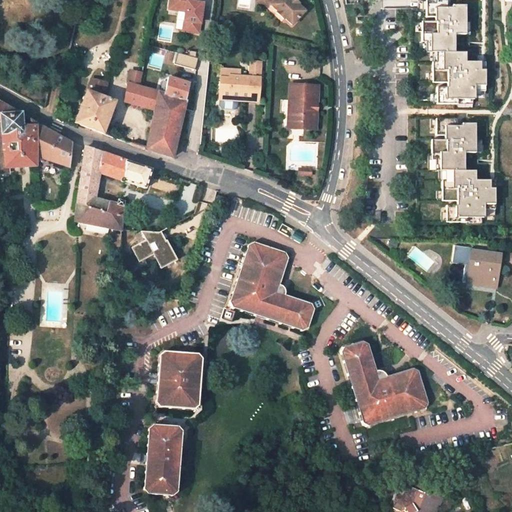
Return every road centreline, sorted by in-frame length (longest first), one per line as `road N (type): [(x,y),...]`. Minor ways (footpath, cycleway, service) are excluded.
road 1 (residential): [(321,220),(342,104),(327,0)]
road 2 (residential): [(0,94),(77,135),(204,176)]
road 3 (residential): [(321,220),(481,357)]
road 4 (residential): [(321,220),(257,183),(224,172),(204,176)]
road 5 (residential): [(204,176),(321,220)]
